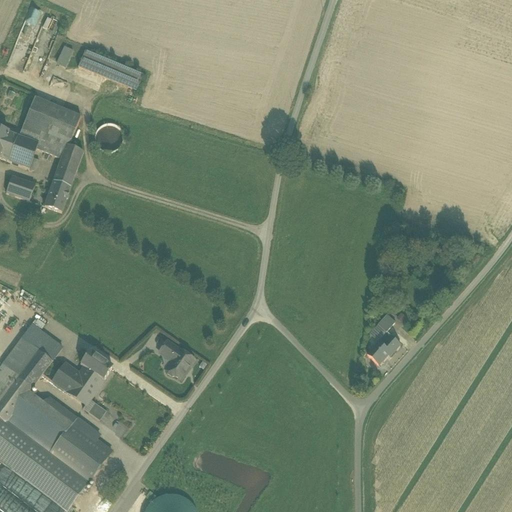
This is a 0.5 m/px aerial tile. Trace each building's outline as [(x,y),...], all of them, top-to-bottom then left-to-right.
[(73,53),(64,49),(56,67),(65,71),(73,53)] [(78,70),(136,94),(143,77),(85,53),(78,70)] [(38,146),(36,151),(61,162),(66,147),(69,148),(81,119),(34,100),(19,139),(38,146)] [(106,155),(113,154),(118,152),(122,147),(123,141),(122,135),(119,130),(114,127),(108,126),(102,127),(98,131),(95,136),(94,142),(97,148),(101,152),(106,155)] [(18,138),(0,131),(0,160),(8,164),(18,138)] [(19,139),(18,138),(8,164),(29,171),(35,173),(39,162),(33,160),(36,151),(38,146),(19,139)] [(61,162),(60,166),(77,172),(83,153),(69,148),(66,147),(61,162)] [(74,180),(77,172),(60,166),(57,173),(74,180)] [(70,189),(74,180),(57,173),(53,183),(70,189)] [(35,186),(12,178),(6,195),(29,203),(35,186)] [(53,183),(44,209),(61,215),(70,189),(53,183)] [(0,330),(13,313),(0,303),(0,330)] [(378,327),(386,334),(396,324),(387,317),(378,327)] [(378,343),(386,334),(378,327),(370,336),(378,343)] [(32,328),(3,367),(19,378),(20,377),(24,371),(38,353),(35,351),(45,337),(32,328)] [(38,353),(52,364),(62,350),(45,337),(35,351),(38,353)] [(368,358),(379,368),(388,357),(390,355),(392,356),(401,346),(391,338),(383,347),(380,344),(368,358)] [(160,356),(171,364),(179,353),(167,345),(160,356)] [(38,353),(24,371),(39,381),(52,364),(38,353)] [(174,378),(180,382),(194,363),(179,353),(171,364),(165,372),(167,373),(167,375),(171,379),(174,378)] [(80,367),(84,370),(79,376),(71,388),(72,389),(68,395),(85,407),(86,408),(90,402),(103,383),(112,370),(89,354),(80,367)] [(53,384),(68,395),(72,389),(71,388),(79,376),(65,366),(53,384)] [(29,394),(35,387),(20,377),(19,378),(3,367),(0,371),(0,422),(49,459),(73,427),(43,405),(29,394)] [(24,371),(20,377),(35,387),(39,381),(24,371)] [(50,402),(43,405),(73,427),(73,426),(76,421),(50,402)] [(83,411),(88,415),(95,406),(90,402),(86,408),(85,407),(83,411)] [(88,415),(99,423),(106,414),(95,406),(88,415)] [(73,426),(73,427),(49,459),(86,487),(111,454),(95,442),(85,435),(89,430),(80,423),(77,421),(76,421),(73,426)] [(0,463),(65,511),(67,511),(86,487),(49,459),(0,422),(0,463)] [(100,437),(89,430),(85,435),(95,442),(100,437)] [(154,503),(148,508),(146,511),(145,511),(195,511),(193,508),(188,503),(182,500),(175,498),(167,497),(160,499),(154,503)]
